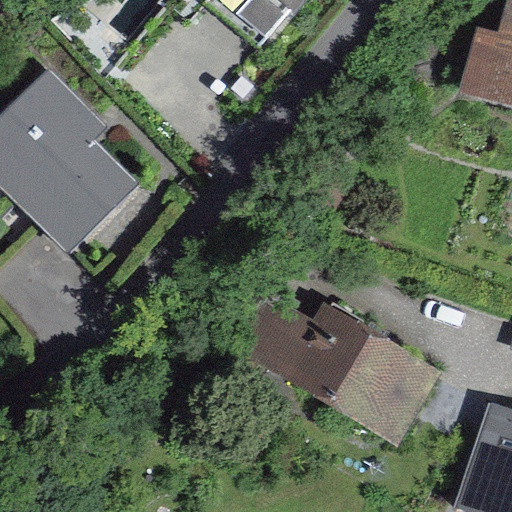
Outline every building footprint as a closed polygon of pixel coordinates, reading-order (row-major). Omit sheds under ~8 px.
[(200,0),(264,51),(305,0),(200,0)] [(511,4),(501,2),(491,41),(470,36),(452,108),(511,123),(511,4)] [(101,125),(43,71),(0,116),(0,196),(68,260),(135,188),(85,142),(101,125)] [(284,237),(236,221),(224,255),(272,272),(284,237)] [(436,380),(357,333),(361,326),(330,308),(326,315),(317,309),(308,324),(293,314),(298,305),(265,285),(259,295),(252,290),(218,348),(394,452),(436,380)] [(511,511),(511,414),(491,408),(459,506),(479,511),(511,511)]
